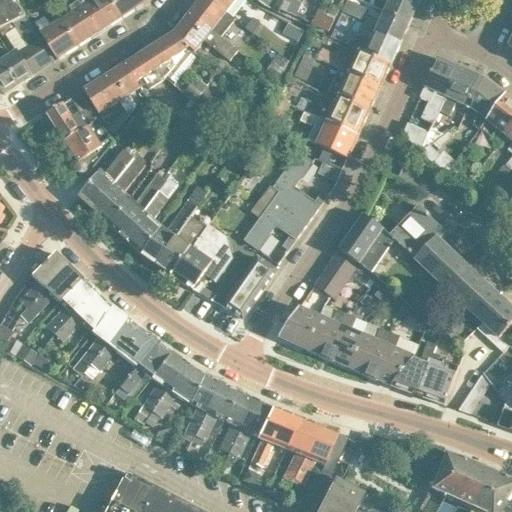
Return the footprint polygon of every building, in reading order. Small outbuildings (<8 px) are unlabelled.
[(0,0),(0,29),(12,23),(19,19),(10,0),(0,0)] [(81,0),(79,2),(99,34),(123,19),(110,0),(81,0)] [(110,0),(123,19),(149,2),(147,0),(110,0)] [(210,0),(201,0),(190,14),(221,39),(236,20),(227,13),(210,0)] [(236,0),(210,0),(227,13),(236,0)] [(297,0),(284,0),(280,8),(296,16),(298,13),(303,2),(297,0)] [(384,13),(410,25),(419,4),(410,0),(383,0),(389,3),(384,13)] [(348,1),(343,12),(364,22),(366,17),(360,13),(362,8),(348,1)] [(74,15),(63,22),(79,47),(99,34),(79,2),(69,8),(74,15)] [(320,7),(312,23),(329,31),(336,17),(328,13),(329,11),(320,7)] [(362,27),(400,45),(410,25),(384,13),(380,23),(366,17),(364,22),(362,27)] [(221,39),(190,14),(175,34),(191,47),(190,48),(195,52),(203,41),(230,62),(238,52),(221,39)] [(54,61),(40,40),(24,16),(19,19),(12,23),(15,27),(28,48),(18,55),(17,53),(0,64),(0,88),(5,96),(33,77),(32,76),(54,61)] [(252,17),(244,27),(252,33),(260,24),(252,17)] [(38,29),(57,60),(58,61),(79,47),(63,22),(52,29),(48,22),(38,29)] [(12,23),(0,29),(0,33),(2,37),(15,27),(12,23)] [(302,32),(285,23),(280,34),(296,43),(302,32)] [(362,27),(357,37),(352,48),(360,52),(391,66),(400,45),(362,27)] [(164,80),(190,48),(191,47),(175,34),(145,53),(164,81),(164,80)] [(331,54),(327,64),(338,69),(381,88),(391,66),(360,52),(356,62),(345,57),(344,59),(332,53),(331,54)] [(139,89),(144,85),(148,91),(164,81),(145,53),(124,66),(139,89)] [(315,58),(304,53),(293,76),(305,81),(315,58)] [(264,73),(278,84),(288,61),(279,54),(264,73)] [(439,112),(458,69),(438,59),(420,99),(429,103),(421,120),(433,125),(439,112)] [(119,102),(125,111),(129,117),(137,108),(129,95),(139,89),(124,66),(104,79),(119,102)] [(339,99),(369,113),(381,88),(338,69),(328,92),(340,97),(339,99)] [(468,109),(481,79),(480,78),(458,69),(439,112),(448,116),(455,102),(466,108),(468,109)] [(195,76),(183,93),(194,102),(207,85),(195,76)] [(225,98),(231,90),(217,77),(211,85),(225,98)] [(84,92),(99,115),(102,120),(112,114),(108,108),(119,102),(104,79),(84,92)] [(484,81),(483,80),(481,79),(468,109),(470,110),(478,113),(473,125),(479,130),(504,96),(484,81)] [(245,103),(231,90),(225,98),(239,111),(245,103)] [(81,94),(71,100),(82,117),(85,116),(91,126),(97,118),(81,94)] [(153,94),(135,116),(150,129),(168,108),(153,94)] [(505,137),(511,127),(511,101),(504,96),(479,130),(490,138),(496,130),(505,137)] [(302,99),(297,108),(304,112),(359,136),(369,113),(339,99),(332,113),(302,99)] [(254,125),(260,116),(245,103),(239,111),(254,125)] [(257,103),(252,108),(260,114),(264,108),(257,103)] [(48,115),(66,143),(88,129),(79,116),(72,120),(63,105),(48,115)] [(167,110),(157,123),(165,130),(176,117),(167,110)] [(130,118),(129,117),(125,111),(109,131),(114,138),(130,118)] [(306,141),(324,149),(347,160),(348,160),(359,136),(304,112),(300,121),(313,127),(306,141)] [(254,125),(252,128),(270,141),(277,132),(260,116),(254,125)] [(408,125),(403,136),(404,136),(420,153),(429,134),(408,125)] [(66,143),(87,176),(113,144),(109,138),(100,144),(90,127),(88,129),(66,143)] [(445,136),(433,145),(438,151),(451,138),(448,134),(445,136)] [(429,147),(420,153),(433,166),(440,158),(429,147)] [(91,182),(79,198),(93,211),(134,161),(138,157),(128,149),(107,176),(101,170),(91,182)] [(324,149),(318,162),(342,172),(347,160),(324,149)] [(299,153),(273,189),(279,193),(279,194),(274,200),(309,225),(327,199),(322,195),(316,203),(295,188),(301,180),(302,181),(315,164),(299,153)] [(134,161),(93,211),(110,227),(134,201),(124,192),(145,167),(144,162),(138,157),(134,161)] [(503,166),(499,173),(505,177),(510,171),(503,166)] [(450,168),(444,176),(458,187),(464,179),(450,168)] [(134,201),(110,227),(123,239),(166,183),(161,178),(158,175),(137,203),(134,201)] [(167,183),(123,239),(139,253),(161,227),(154,220),(176,192),(179,188),(169,180),(167,183)] [(270,187),(251,212),(260,219),(274,200),(279,194),(270,187)] [(260,219),(244,242),(260,253),(272,236),(271,235),(276,228),(290,238),(283,248),(288,252),(309,225),(274,200),(260,219)] [(161,227),(139,253),(142,256),(155,265),(157,267),(158,267),(192,219),(199,209),(189,203),(169,232),(161,227)] [(418,207),(390,236),(395,241),(446,289),(455,297),(483,323),(499,338),(511,325),(511,307),(441,240),(447,234),(441,228),(418,207)] [(372,274),(395,241),(390,236),(384,230),(364,216),(339,251),(372,274)] [(194,250),(202,239),(201,237),(206,229),(192,219),(158,267),(172,277),(191,249),(194,250)] [(194,291),(199,295),(204,287),(199,283),(205,276),(208,278),(224,253),(202,239),(194,250),(191,249),(172,277),(194,292),(194,291)] [(18,302),(26,310),(67,268),(53,254),(30,277),(37,283),(18,302)] [(336,256),(329,266),(349,280),(351,277),(356,270),(336,256)] [(243,320),(277,272),(258,259),(224,307),(225,308),(243,320)] [(322,277),(341,291),(349,280),(329,266),(322,277)] [(58,304),(81,281),(67,268),(26,310),(18,317),(13,328),(19,334),(53,299),(58,304)] [(356,270),(351,277),(363,286),(368,278),(356,270)] [(322,277),(315,287),(334,301),(341,291),(322,277)] [(94,294),(81,281),(58,304),(64,310),(46,328),(54,336),(94,294)] [(374,297),(386,307),(393,300),(381,289),(374,297)] [(446,289),(439,297),(447,305),(455,297),(446,289)] [(111,309),(108,307),(94,294),(54,336),(61,343),(79,325),(85,330),(91,335),(111,309)] [(428,299),(418,310),(427,319),(438,308),(428,299)] [(404,310),(393,300),(386,307),(397,318),(404,310)] [(125,320),(111,309),(91,335),(96,339),(74,368),(83,375),(125,320)] [(299,309),(280,337),(292,343),(291,345),(305,351),(320,318),(299,309)] [(320,318),(305,351),(320,357),(321,355),(328,358),(341,327),(347,315),(337,310),(332,322),(331,323),(320,318)] [(341,327),(328,358),(336,361),(335,363),(349,370),(363,337),(351,331),(357,319),(347,315),(341,327)] [(436,318),(430,324),(441,333),(444,325),(436,318)] [(125,320),(89,367),(97,373),(113,352),(120,357),(140,331),(125,320)] [(483,323),(477,330),(503,354),(509,348),(499,338),(483,323)] [(12,333),(0,326),(0,343),(5,346),(9,339),(12,333)] [(363,337),(349,370),(364,376),(365,374),(372,377),(390,334),(381,330),(376,342),(363,337)] [(155,343),(140,331),(120,357),(126,362),(135,368),(155,343)] [(390,334),(372,377),(379,380),(378,382),(392,388),(413,362),(414,359),(395,351),(401,338),(390,334)] [(21,345),(9,339),(5,346),(3,350),(15,357),(21,345)] [(155,343),(135,368),(114,395),(123,403),(128,396),(144,375),(151,380),(170,355),(168,353),(155,343)] [(413,362),(392,388),(418,397),(433,355),(435,348),(427,345),(420,365),(413,362)] [(15,357),(30,367),(31,366),(37,357),(21,347),(15,357)] [(158,385),(137,419),(146,425),(147,423),(184,364),(171,355),(170,355),(151,380),(158,385)] [(433,355),(418,397),(445,407),(459,369),(444,363),(445,360),(433,355)] [(37,357),(31,366),(40,372),(46,363),(37,357)] [(184,364),(147,423),(153,427),(157,421),(159,422),(176,396),(182,401),(189,405),(203,377),(200,375),(184,364)] [(511,374),(502,385),(504,387),(511,394),(511,374)] [(490,385),(484,376),(473,392),(481,398),(490,385)] [(197,410),(183,439),(193,443),(193,442),(221,385),(208,379),(206,378),(203,377),(189,405),(197,410)] [(221,385),(193,442),(202,446),(216,419),(224,422),(238,393),(234,392),(227,388),(225,387),(221,385)] [(511,394),(504,387),(497,394),(505,404),(505,407),(511,399),(511,394)] [(250,399),(238,393),(224,422),(230,425),(219,448),(230,454),(255,402),(250,399)] [(505,411),(499,427),(511,431),(511,399),(505,407),(505,411)] [(230,454),(228,458),(234,461),(236,457),(240,458),(251,435),(259,438),(272,410),(270,409),(261,405),(255,402),(230,454)] [(301,421),(272,410),(259,438),(258,440),(261,441),(249,466),(262,472),(274,446),(287,451),(301,421)] [(296,455),(280,491),(290,494),(295,483),(319,429),(301,421),(287,451),(296,455)] [(338,436),(319,429),(295,483),(304,487),(316,463),(324,466),(338,436)] [(347,439),(338,436),(324,466),(321,476),(331,480),(347,439)] [(477,511),(495,511),(504,502),(444,475),(445,472),(438,469),(411,453),(404,471),(429,490),(446,498),(477,511)] [(443,454),(438,469),(445,472),(444,475),(504,502),(511,490),(511,482),(510,482),(461,460),(443,454)] [(217,458),(213,467),(221,471),(225,462),(217,458)] [(232,468),(225,464),(222,471),(229,474),(232,468)] [(199,511),(125,473),(104,511),(199,511)] [(345,477),(341,485),(353,492),(358,483),(345,477)] [(353,511),(357,507),(362,496),(353,492),(341,485),(334,482),(329,492),(315,485),(302,510),(301,511),(353,511)] [(418,511),(460,511),(456,510),(457,510),(448,506),(443,505),(446,498),(429,490),(426,498),(418,511)] [(392,511),(362,496),(357,507),(366,511),(392,511)] [(287,503),(284,510),(288,511),(301,511),(302,510),(287,503)]
